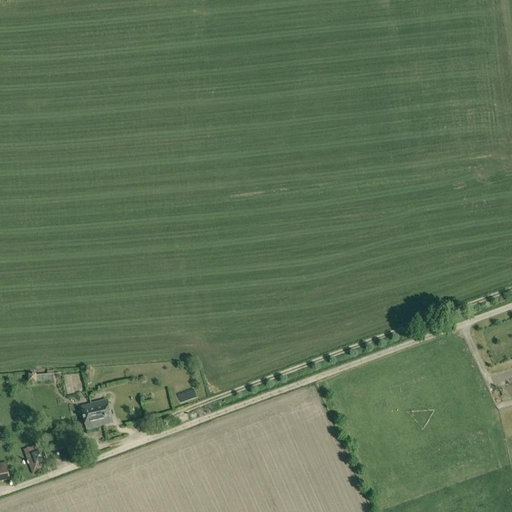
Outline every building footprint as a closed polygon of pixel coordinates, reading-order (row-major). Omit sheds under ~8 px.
[(28,383),(37,382),(36,375),(28,375),(28,383)] [(107,401),(81,407),(87,430),(113,424),(107,401)] [(70,455),(83,452),(81,441),(67,444),(70,455)] [(49,469),(39,444),(23,450),(32,475),(49,469)] [(7,462),(0,463),(0,477),(10,476),(7,462)]
